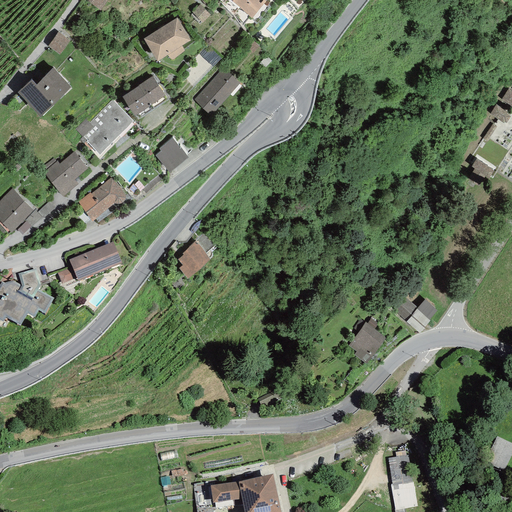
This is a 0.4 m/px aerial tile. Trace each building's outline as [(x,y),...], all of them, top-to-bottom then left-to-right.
[(87,0),(87,1),(99,10),(105,0),(87,0)] [(225,0),(247,20),(266,0),(225,0)] [(203,24),(212,15),(202,4),(193,12),(203,24)] [(188,42),(173,18),(138,40),(153,63),(162,58),(166,63),(181,54),(177,48),(188,42)] [(69,39),(59,31),(48,45),(59,53),(69,39)] [(16,91),(42,117),(73,86),(54,66),(37,82),(30,78),(16,91)] [(234,86),(218,71),(191,101),(207,115),(234,86)] [(163,97),(150,78),(136,88),(150,107),(163,97)] [(511,86),(510,85),(502,95),(511,101),(511,86)] [(150,107),(136,88),(120,99),(133,118),(150,107)] [(499,99),(511,112),(511,110),(511,104),(503,95),(499,99)] [(131,122),(111,101),(76,135),(97,156),(131,122)] [(508,120),(511,112),(511,110),(496,102),(491,111),(508,120)] [(186,154),(170,138),(157,151),(160,156),(154,161),(166,173),(186,154)] [(85,169),(70,153),(58,164),(54,161),(45,170),(47,174),(44,177),(61,197),(75,184),(73,180),(85,169)] [(92,222),(118,200),(103,183),(77,205),(92,222)] [(29,211),(9,190),(0,198),(0,223),(8,232),(29,211)] [(208,256),(195,242),(180,255),(185,261),(179,266),(187,275),(208,256)] [(121,268),(112,245),(69,262),(78,285),(121,268)] [(0,286),(0,322),(4,325),(6,320),(20,328),(27,317),(34,321),(38,314),(45,318),(54,302),(39,292),(41,288),(36,271),(19,275),(21,287),(13,282),(4,285),(2,284),(0,286)] [(405,297),(395,308),(419,329),(437,309),(425,299),(417,308),(405,297)] [(368,364),(385,336),(362,322),(350,343),(360,349),(356,357),(368,364)] [(277,403),(272,394),(258,401),(263,410),(277,403)] [(511,444),(496,437),(484,460),(503,469),(511,451),(511,444)] [(409,456),(388,459),(395,511),(403,511),(403,509),(416,507),(409,456)] [(276,511),(270,480),(206,491),(209,511),(237,506),(238,511),(276,511)]
